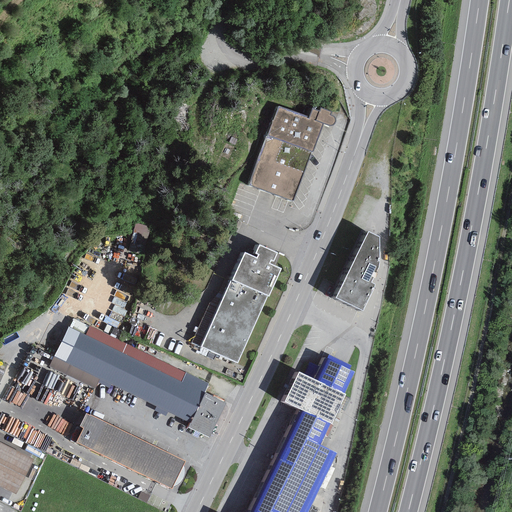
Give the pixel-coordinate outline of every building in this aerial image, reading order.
[(309,119),(278,106),(248,185),(292,202),(310,152),(312,153),(323,124),(325,125),(328,125),(331,125),(333,125),(335,124),(336,122),(336,119),(334,117),(330,116),(332,112),(320,108),(319,111),(312,109),(309,119)] [(151,226),(135,222),(128,250),(144,254),(151,226)] [(379,238),(368,232),(335,298),(363,311),(375,285),(371,283),(379,267),(379,238)] [(278,253),(259,245),(255,253),(258,254),(257,258),(245,253),(232,281),(230,280),(218,307),(200,348),(237,364),(267,296),(269,297),(281,269),(269,264),(270,260),(274,261),(278,253)] [(200,348),(218,307),(209,303),(191,344),(200,348)] [(89,326),(85,335),(182,382),(186,373),(89,326)] [(85,335),(68,327),(54,356),(100,379),(190,423),(204,393),(208,384),(186,373),(182,382),(85,335)] [(100,379),(54,356),(49,366),(95,389),(100,379)] [(354,373),(328,361),(318,381),(298,372),(284,400),(304,410),(254,511),(308,511),(337,452),(321,445),(345,396),(343,395),(354,373)] [(225,402),(204,393),(190,423),(188,428),(210,438),(225,402)] [(89,416),(86,414),(79,426),(83,428),(76,442),(171,489),(172,487),(175,486),(178,484),(179,483),(182,480),(183,477),(185,472),(185,468),(183,464),(185,461),(90,415),(89,416)] [(33,460),(0,443),(0,486),(15,494),(33,460)]
